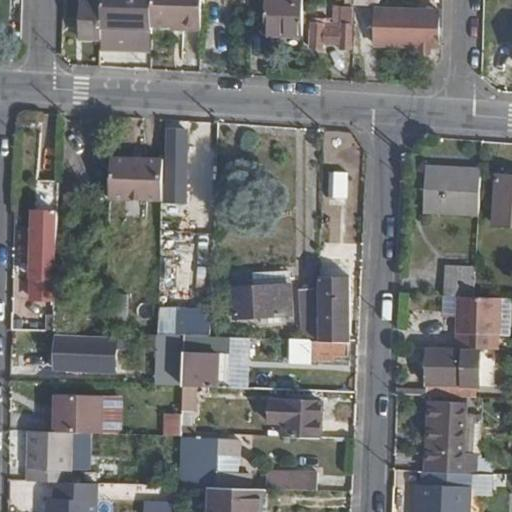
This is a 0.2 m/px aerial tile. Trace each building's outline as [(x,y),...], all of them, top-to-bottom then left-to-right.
[(82,0),(81,40),(103,41),(104,27),(104,0),(82,0)] [(104,0),(104,27),(153,28),(153,24),(153,0),(104,0)] [(182,28),(203,29),(204,0),(153,0),(153,24),(182,24),(182,28)] [(264,42),(304,43),(305,5),(264,4),(264,42)] [(433,52),(433,46),(438,46),(440,11),(378,9),(376,44),(426,46),(426,52),(433,52)] [(340,50),(353,50),(354,25),(311,23),(309,49),(323,49),(323,44),(341,45),(340,50)] [(165,131),(164,157),(163,187),(183,187),(186,132),(165,131)] [(164,157),(111,155),(109,197),(162,199),(163,187),(164,157)] [(479,213),(481,171),(427,167),(425,210),(479,213)] [(325,175),(324,195),(342,196),(344,176),(325,175)] [(511,176),(498,175),(494,225),(511,225),(511,176)] [(55,210),(55,182),(32,182),(32,210),(55,210)] [(163,187),(162,199),(183,200),(183,187),(163,187)] [(57,300),(59,212),(37,212),(35,299),(57,300)] [(324,274),(352,276),(352,267),(324,265),(324,274)] [(446,265),(444,296),(461,297),(475,297),(476,267),(446,265)] [(321,341),(350,342),(352,276),(324,274),(321,341)] [(291,315),(290,285),(232,288),(233,318),(265,317),(266,323),(273,323),(273,316),(291,315)] [(318,341),(320,285),(300,293),(298,340),(311,340),(318,341)] [(107,294),(106,331),(121,331),(123,295),(107,294)] [(475,297),(461,297),(459,346),(478,347),(503,348),(505,300),(475,297)] [(158,336),(187,337),(205,338),(210,338),(212,313),(159,312),(158,336)] [(153,336),(151,386),(185,387),(187,337),(158,336),(153,336)] [(106,358),(107,338),(56,337),(55,356),(106,358)] [(187,337),(185,387),(199,388),(203,388),(204,377),(211,377),(211,367),(204,367),(205,355),(201,355),(201,344),(205,344),(205,338),(187,337)] [(227,338),(213,338),(213,348),(227,348),(227,338)] [(321,341),(318,341),(311,340),(311,359),(333,360),(332,356),(349,356),(350,342),(321,341)] [(459,346),(428,345),(427,382),(477,384),(478,347),(459,346)] [(398,386),(398,392),(426,393),(476,396),(477,384),(427,382),(427,387),(398,386)] [(199,388),(185,387),(184,412),(198,412),(199,388)] [(318,403),(318,391),(297,391),(297,403),(318,403)] [(46,406),(46,431),(72,432),(103,433),(104,396),(57,394),(57,406),(46,406)] [(427,398),(425,471),(471,473),(476,473),(477,453),(464,452),(466,401),(427,398)] [(321,403),(318,403),(297,403),(271,402),(271,424),(286,424),(285,440),(320,441),(321,403)] [(168,435),(183,435),(183,413),(168,413),(168,435)] [(355,442),(356,426),(334,424),(334,442),(355,442)] [(46,431),(28,431),(27,481),(58,481),(70,482),(72,432),(46,431)] [(246,488),(254,488),(255,475),(241,474),(218,473),(219,453),(242,455),(243,440),(183,437),(182,485),(188,486),(246,488)] [(218,473),(241,474),(242,455),(219,453),(218,473)] [(469,511),(471,473),(425,471),(423,511),(469,511)] [(269,489),(320,491),(321,474),(268,472),(269,489)] [(49,511),(94,511),(95,483),(70,482),(58,481),(57,498),(53,498),(52,511),(49,511)] [(110,499),(145,500),(145,484),(110,484),(110,499)] [(244,511),(246,488),(188,486),(186,511),(244,511)] [(145,501),(143,511),(176,511),(177,505),(145,501)]
